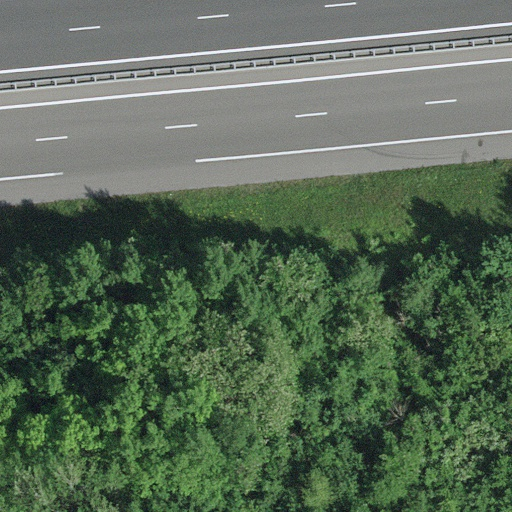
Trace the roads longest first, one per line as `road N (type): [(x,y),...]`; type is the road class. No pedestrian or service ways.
road 1 (motorway): [(0,148),(511,101)]
road 2 (motorway): [(376,0),(0,34)]
